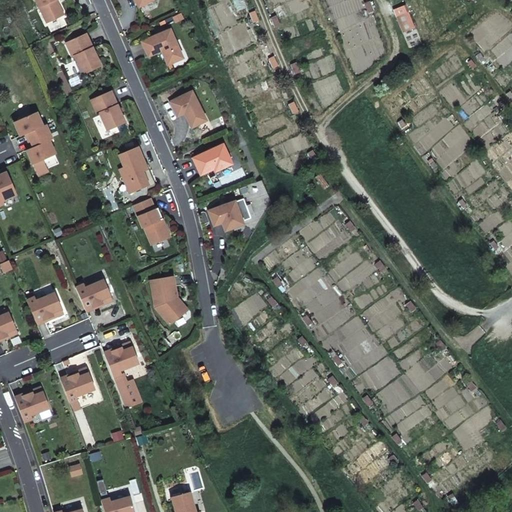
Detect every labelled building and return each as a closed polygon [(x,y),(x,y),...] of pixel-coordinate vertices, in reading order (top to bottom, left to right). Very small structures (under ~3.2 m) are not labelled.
[(35,0),(47,23),(63,15),(56,0),(35,0)] [(497,8),(490,13),(494,19),(501,13),(497,8)] [(169,29),(141,42),(145,49),(148,57),(161,51),(167,65),(178,60),(175,50),(178,49),(169,29)] [(85,34),(66,43),(72,57),(75,56),(83,74),(92,70),(100,66),(85,34)] [(186,112),(193,127),(208,121),(202,111),(207,109),(196,89),(168,103),(176,117),(181,115),(186,112)] [(111,91),(91,100),(105,132),(125,123),(118,107),(111,91)] [(504,107),(499,101),(496,104),(502,110),(504,107)] [(202,111),(208,121),(212,118),(207,109),(202,111)] [(27,133),(30,140),(48,132),(45,125),(42,126),(36,112),(14,122),(20,136),(27,133)] [(405,126),(400,119),(397,121),(402,128),(405,126)] [(52,139),(48,132),(30,140),(33,147),(26,150),(32,165),(54,155),(48,141),(52,139)] [(222,144),(193,158),(196,167),(200,175),(213,169),(215,172),(232,164),(222,144)] [(129,193),(148,185),(142,171),(147,169),(142,158),(137,147),(119,155),(124,168),(119,170),(129,193)] [(153,183),(147,169),(142,171),(148,185),(153,183)] [(0,205),(3,204),(2,201),(16,194),(6,172),(0,174),(0,205)] [(151,245),(170,237),(167,231),(165,225),(161,224),(159,220),(154,209),(150,198),(133,205),(142,227),(144,227),(151,245)] [(225,231),(243,224),(235,201),(226,204),(227,206),(222,207),(221,206),(208,211),(214,226),(218,224),(222,223),(225,231)] [(344,226),(349,234),(353,231),(348,224),(344,226)] [(497,247),(491,240),(489,243),(494,250),(497,247)] [(178,302),(177,297),(175,287),(173,276),(150,281),(155,307),(170,325),(186,311),(178,302)] [(83,284),(76,288),(86,311),(94,308),(93,307),(100,304),(101,305),(112,300),(103,280),(85,288),(83,284)] [(272,283),(278,291),(282,287),(277,280),(272,283)] [(34,297),(27,301),(37,324),(45,321),(44,319),(52,316),(53,318),(63,313),(54,293),(36,301),(34,297)] [(178,302),(186,311),(187,310),(177,297),(178,302)] [(414,309),(409,303),(406,306),(410,312),(414,309)] [(0,338),(6,336),(7,338),(17,333),(8,313),(0,316),(0,338)] [(301,321),(307,329),(311,326),(305,318),(301,321)] [(298,343),(303,349),(307,346),(302,340),(298,343)] [(112,350),(103,353),(113,377),(125,408),(141,401),(132,380),(125,383),(120,370),(138,363),(130,342),(119,347),(120,349),(112,352),(112,350)] [(439,343),(435,346),(438,349),(441,352),(444,350),(439,343)] [(332,362),(338,368),(342,365),(336,359),(332,362)] [(68,375),(60,379),(69,403),(78,400),(76,396),(95,389),(86,368),(75,372),(76,374),(69,377),(68,375)] [(338,386),(333,379),(329,382),(333,389),(338,386)] [(475,389),(470,383),(466,386),(471,392),(475,389)] [(23,418),(24,422),(32,418),(30,415),(49,408),(41,387),(30,391),(31,393),(23,396),(22,394),(14,397),(15,400),(18,407),(20,413),(23,418)] [(363,401),(368,408),(372,405),(367,399),(363,401)] [(359,422),(365,429),(369,426),(363,419),(359,422)] [(496,426),(501,432),(505,429),(500,423),(496,426)] [(140,427),(134,429),(136,435),(142,433),(140,427)] [(146,435),(137,437),(138,444),(147,441),(146,435)] [(397,437),(392,440),(398,447),(402,444),(397,437)] [(390,462),(395,468),(399,465),(393,459),(390,462)] [(198,511),(197,511),(195,511),(189,492),(171,497),(175,511),(198,511)] [(110,498),(101,501),(104,511),(134,511),(130,496),(111,502),(110,498)]
